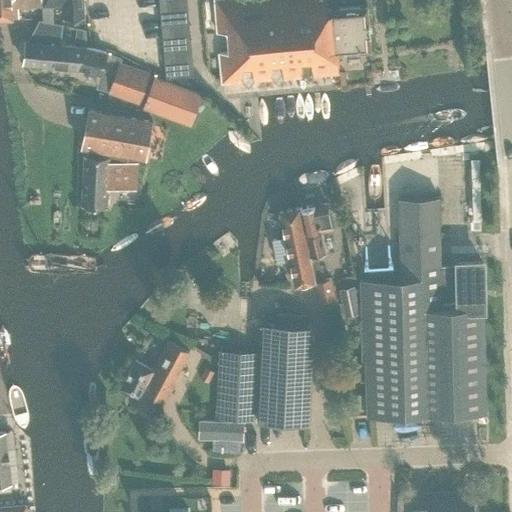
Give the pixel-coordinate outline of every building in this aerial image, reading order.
[(0,0),(0,19),(12,20),(11,19),(9,0),(0,0)] [(40,0),(9,0),(11,19),(18,18),(17,8),(41,6),(41,1),(40,0)] [(226,34),(228,53),(219,54),(221,83),(338,73),(336,52),(369,50),(366,6),(327,9),(326,0),(214,0),(217,35),(226,34)] [(23,59),(23,63),(77,69),(78,64),(80,53),(82,46),(73,45),(60,44),(61,37),(31,34),(27,41),(25,41),(23,59)] [(78,64),(77,69),(100,74),(101,72),(110,74),(112,69),(115,70),(108,92),(138,103),(148,73),(115,62),(116,57),(105,53),(105,52),(82,46),(80,53),(78,64)] [(142,108),(190,125),(201,95),(153,78),(142,108)] [(128,155),(145,158),(152,120),(88,109),(81,147),(108,152),(107,156),(84,154),(81,205),(106,206),(106,188),(134,190),(136,163),(127,162),(128,155)] [(481,368),(479,308),(458,309),(457,266),(440,267),(438,197),(398,198),(400,278),(360,279),(362,359),(365,359),(366,415),(486,412),(485,368),(481,368)] [(322,267),(319,268),(317,254),(324,252),(320,231),(331,229),(326,204),(315,206),(315,205),(299,208),(309,256),(314,281),(318,301),(334,298),(330,278),(325,279),(322,267)] [(314,281),(309,256),(299,208),(279,212),(284,236),(272,239),(277,263),(289,261),(294,286),(314,281)] [(482,308),(481,262),(457,262),(457,266),(458,309),(479,308),(482,308)] [(360,313),(354,286),(339,289),(344,316),(360,313)] [(186,308),(201,304),(199,291),(183,295),(186,308)] [(215,418),(308,422),(312,326),(261,323),(260,352),(218,350),(215,418)] [(135,360),(119,388),(138,398),(141,391),(163,402),(172,385),(171,385),(189,352),(168,340),(152,370),(135,360)] [(205,367),(199,378),(207,382),(213,371),(205,367)] [(346,395),(347,412),(358,411),(357,395),(346,395)] [(394,417),(374,419),(376,442),(396,440),(394,417)] [(198,420),(198,437),(241,439),(242,421),(233,421),(198,420)] [(0,484),(10,483),(4,431),(0,431),(0,484)] [(211,469),(211,484),(229,484),(229,469),(211,469)] [(471,511),(471,510),(473,510),(473,506),(471,506),(471,493),(427,494),(427,511),(410,511),(409,511),(471,511)]
